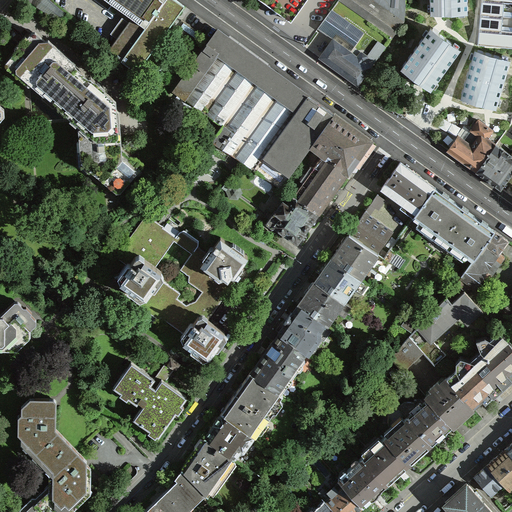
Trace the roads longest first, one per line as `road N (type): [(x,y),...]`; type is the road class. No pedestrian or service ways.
road 1 (residential): [(115,511),(160,471),(396,135)]
road 2 (tertiary): [(210,0),(396,135)]
road 3 (tertiary): [(396,135),(511,219)]
road 4 (residential): [(511,417),(407,511)]
